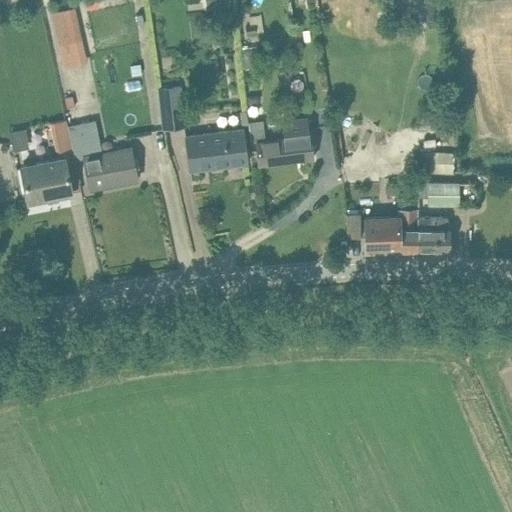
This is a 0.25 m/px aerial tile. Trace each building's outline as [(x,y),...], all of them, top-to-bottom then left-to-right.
[(89,0),(86,0),(65,3),(74,62),(99,58),(89,0)] [(205,0),(206,11),(231,8),(229,0),(205,0)] [(163,129),(184,126),(180,85),(158,87),(163,129)] [(247,130),(244,111),(241,112),(243,129),(185,137),(188,158),(187,158),(187,161),(188,161),(189,171),(247,163),(243,131),(246,131),(247,131),(247,130)] [(308,134),(306,117),(281,120),(283,137),(255,141),(254,129),(247,130),(247,131),(246,131),(249,151),(256,150),(258,165),(313,158),(310,134),(308,134)] [(66,125),(65,120),(50,122),(58,159),(21,167),(28,201),(81,191),(77,171),(73,148),(71,139),(67,125),(66,125)] [(101,153),(99,143),(94,120),(67,125),(71,139),(73,148),(89,144),(92,156),(85,157),(91,189),(136,180),(130,148),(101,153)] [(452,174),(452,152),(422,152),(422,174),(438,174),(438,173),(452,174)] [(438,174),(422,174),(418,174),(417,197),(426,197),(426,205),(459,205),(459,183),(438,183),(438,174)] [(417,251),(417,219),(417,210),(402,209),(401,220),(364,220),(365,252),(399,251),(417,251)] [(346,238),(360,238),(360,214),(346,214),(346,238)] [(449,251),(449,231),(449,230),(440,230),(440,219),(417,219),(417,251),(449,251)]
